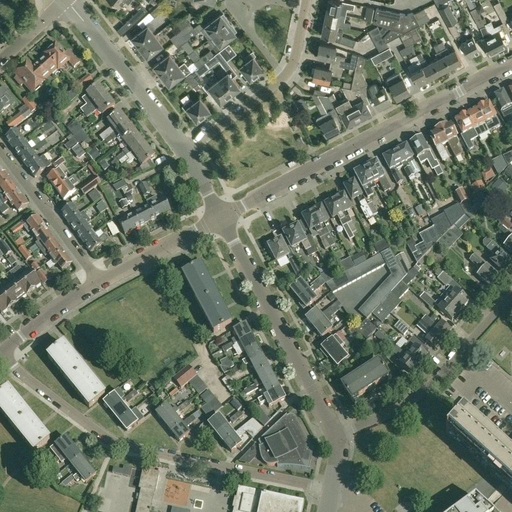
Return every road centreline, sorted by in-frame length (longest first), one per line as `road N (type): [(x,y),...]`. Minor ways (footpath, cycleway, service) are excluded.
road 1 (residential): [(332,491),(120,445),(1,353)]
road 2 (unclassified): [(220,217),(511,64)]
road 3 (residential): [(336,435),(220,217)]
road 4 (residential): [(336,435),(433,386),(511,297)]
road 5 (residential): [(185,151),(65,3)]
road 6 (residential): [(99,281),(0,149)]
road 7 (unclassified): [(99,281),(220,217)]
road 8 (residential): [(185,151),(286,77)]
road 9 (unclassified): [(1,353),(99,281)]
